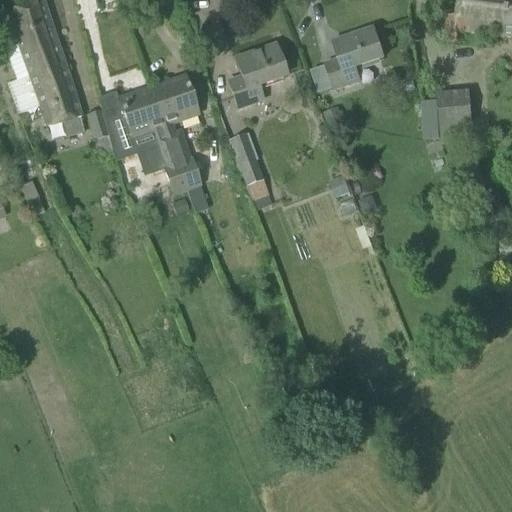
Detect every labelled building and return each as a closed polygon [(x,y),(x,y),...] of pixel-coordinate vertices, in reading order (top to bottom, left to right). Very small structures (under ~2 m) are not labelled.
[(511,0),(454,0),(454,17),(440,17),(439,44),(457,44),(457,33),(490,37),(491,34),(500,36),(499,38),(511,39),(511,0)] [(5,51),(16,83),(24,80),(25,81),(64,68),(43,4),(0,14),(0,29),(2,35),(6,51),(5,51)] [(339,62),(325,66),(334,92),(356,85),(352,73),(383,63),(372,30),(333,44),(339,62)] [(241,80),(228,84),(237,110),(259,103),(254,89),(286,79),(281,67),(274,48),(235,62),(241,80)] [(81,119),(64,68),(25,81),(24,80),(16,83),(7,86),(18,116),(38,109),(45,131),(62,126),(67,141),(84,135),(79,120),(81,119)] [(201,189),(181,131),(175,133),(173,126),(197,118),(190,98),(184,79),(148,91),(161,130),(187,194),(201,189)] [(171,199),(187,194),(161,130),(148,91),(117,102),(123,117),(108,122),(121,161),(156,150),(171,199)] [(470,92),(438,96),(438,102),(441,139),(441,147),(473,144),(470,92)] [(436,103),(421,104),(422,129),(438,129),(436,103)] [(337,110),(322,115),(329,134),(344,129),(337,110)] [(87,117),(93,142),(107,139),(101,113),(87,117)] [(264,183),(254,156),(236,163),(246,189),(264,183)] [(459,171),(480,231),(507,221),(498,197),(493,199),(480,163),(459,171)] [(40,203),(31,184),(20,189),(33,219),(44,214),(39,203),(40,203)] [(371,197),(357,203),(362,217),(377,212),(371,197)]
